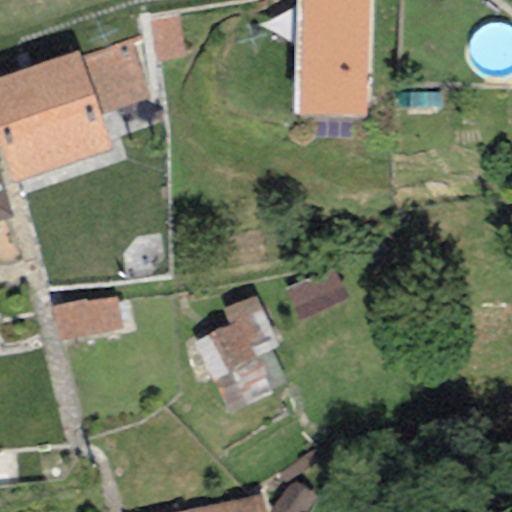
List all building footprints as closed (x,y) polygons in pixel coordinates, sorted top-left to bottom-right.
[(392,0),(319,0),(325,116),(397,112),(392,0)] [(511,0),(411,0),(415,88),(511,84),(511,0)] [(102,50),(1,82),(34,187),(135,156),(102,50)] [(0,238),(12,235),(0,193),(0,238)] [(64,338),(125,324),(119,298),(58,313),(64,338)] [(186,340),(206,380),(281,344),(261,304),(186,340)] [(260,359),(214,384),(233,417),(279,392),(260,359)] [(264,511),(260,497),(194,511),(264,511)]
